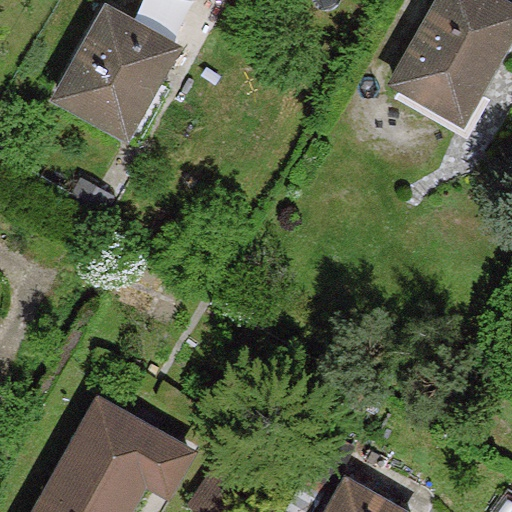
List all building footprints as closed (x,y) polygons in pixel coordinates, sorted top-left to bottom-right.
[(511,6),(499,0),(439,0),(395,73),(459,112),(462,110),(511,19),(511,6)] [(185,48),(119,13),(72,95),(137,132),(185,48)] [(29,511),(118,511),(143,470),(165,483),(188,445),(98,393),(29,511)] [(244,472),(219,454),(195,487),(220,505),(244,472)] [(411,511),(413,510),(345,471),(321,511),(411,511)] [(215,511),(220,505),(195,487),(186,499),(203,511),(215,511)]
